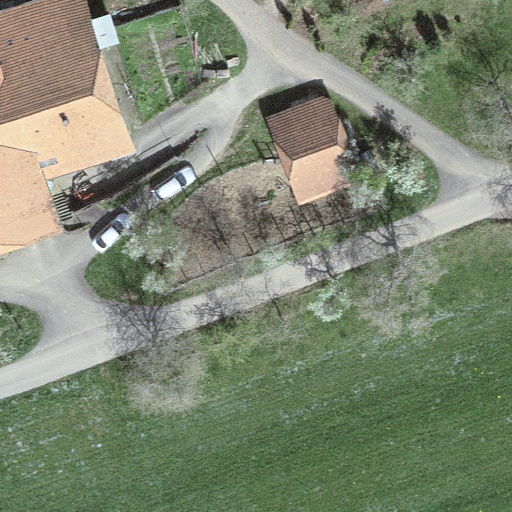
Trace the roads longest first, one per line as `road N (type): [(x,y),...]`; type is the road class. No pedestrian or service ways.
road 1 (track): [(0,290),(42,286),(195,170),(262,86),(300,75),(348,90),(499,205)]
road 2 (track): [(511,201),(0,390)]
